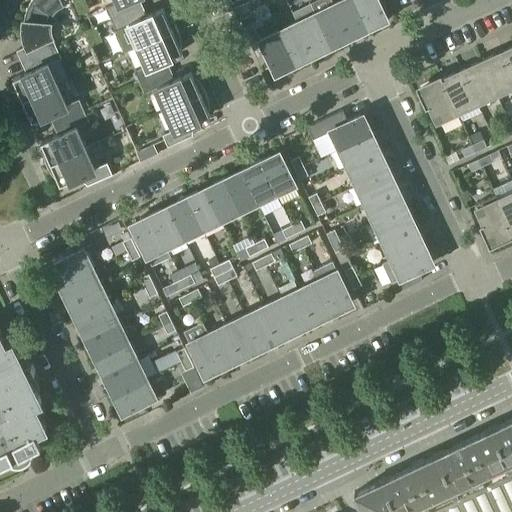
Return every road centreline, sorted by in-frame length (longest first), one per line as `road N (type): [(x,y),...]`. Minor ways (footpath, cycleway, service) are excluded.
road 1 (residential): [(103,454),(472,280)]
road 2 (residential): [(242,511),(511,384)]
road 3 (residential): [(1,247),(246,126)]
road 4 (residential): [(472,280),(370,67)]
road 5 (residential): [(103,454),(1,247)]
road 6 (residential): [(246,126),(190,0)]
road 7 (residential): [(246,126),(370,67)]
